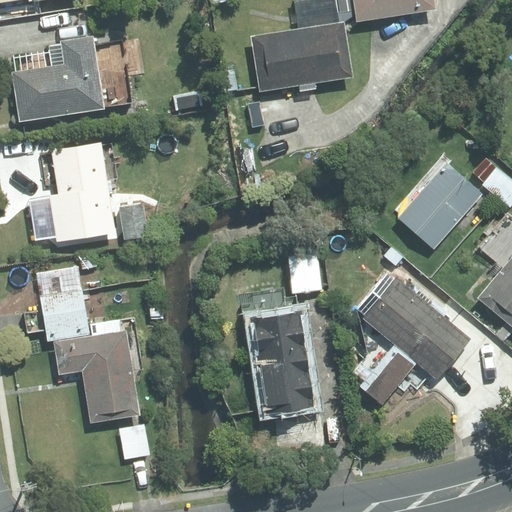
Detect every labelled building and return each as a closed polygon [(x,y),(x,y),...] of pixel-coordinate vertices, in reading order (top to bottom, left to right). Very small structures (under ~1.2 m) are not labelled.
[(356,0),(360,23),(439,12),(437,0),(356,0)] [(347,24),(253,38),(261,93),(355,80),(347,24)] [(104,108),(93,35),(60,40),(61,45),(50,46),(53,65),(12,72),(19,121),(104,108)] [(199,91),(173,95),(176,115),(202,111),(199,91)] [(269,95),(240,99),(247,140),(275,135),(269,95)] [(116,232),(101,143),(51,151),(58,194),(49,195),(57,242),(116,232)] [(497,169),(485,160),(473,175),(484,184),(497,169)] [(435,251),(482,196),(446,164),(399,219),(435,251)] [(149,236),(144,202),(119,206),(125,240),(149,236)] [(293,291),(322,288),(317,239),(301,241),(303,252),(289,254),(293,291)] [(403,259),(392,249),(385,258),(396,267),(403,259)] [(98,266),(96,255),(80,257),(82,269),(98,266)] [(511,328),(511,259),(478,299),(511,328)] [(46,341),(88,335),(78,265),(36,272),(46,341)] [(395,279),(386,273),(356,309),(365,316),(363,317),(396,344),(362,386),(383,404),(417,363),(437,378),(470,338),(396,277),(395,279)] [(320,407),(304,309),(251,317),(267,415),(320,407)] [(122,331),(120,318),(89,323),(91,336),(53,341),(57,374),(81,370),(89,422),(138,415),(125,331),(122,331)]
